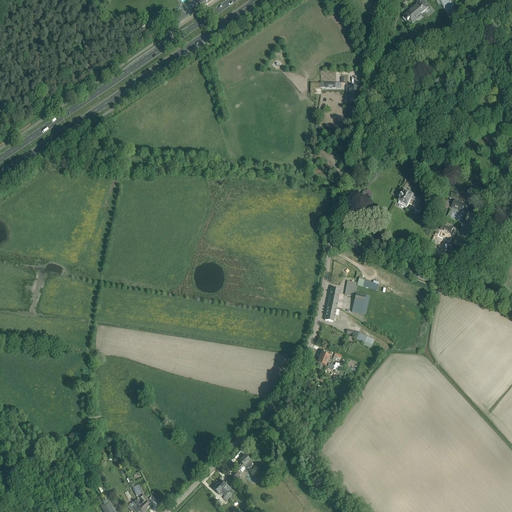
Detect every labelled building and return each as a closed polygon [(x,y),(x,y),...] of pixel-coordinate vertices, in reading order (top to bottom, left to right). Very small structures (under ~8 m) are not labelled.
[(195,7),(190,10),(192,14),(193,14),(195,12),(197,11),(201,8),(212,0),(194,0),(196,2),(193,3),(195,7)] [(410,11),(406,15),(409,19),(413,23),(422,15),(421,14),(429,7),(424,1),(423,0),(417,0),(417,4),(415,6),(416,8),(411,12),(410,11)] [(181,17),(177,19),(180,22),(187,17),(186,16),(183,11),(179,14),(181,17)] [(350,87),(347,87),(347,94),(350,94),(350,101),(354,101),(359,101),(359,87),(354,87),(350,87)] [(143,172),(144,169),(144,164),(134,163),(134,169),(134,171),(143,172)] [(409,204),(414,207),(413,209),(420,213),(425,202),(419,198),(418,199),(413,196),(414,196),(413,195),(409,193),(405,191),(403,195),(401,194),(400,197),(401,198),(399,202),(408,207),(409,204)] [(465,205),(455,200),(451,207),(462,212),(465,205)] [(454,228),(450,226),(444,223),(438,236),(447,241),(454,228)] [(436,280),(417,271),(415,277),(434,285),(436,280)] [(379,285),(363,281),(363,279),(359,277),(357,286),(378,292),(379,285)] [(345,291),(345,295),(355,297),(352,313),(365,315),(366,313),(366,314),(370,296),(356,293),(357,286),(356,286),(356,283),(347,281),(345,291)] [(331,288),(327,307),(336,309),(340,290),(331,288)] [(420,305),(424,306),(429,292),(427,291),(425,295),(423,295),(420,305)] [(336,309),(327,307),(325,321),(333,322),(336,309)] [(371,349),(374,340),(359,333),(356,339),(361,342),(360,344),(371,349)] [(330,353),(323,351),(318,363),(325,366),(330,353)] [(335,353),(334,355),(333,360),(339,363),(342,355),(335,353)] [(329,364),(328,367),(340,372),(342,367),(343,368),(344,366),(341,364),(338,363),(338,364),(336,363),(334,367),(329,364)] [(242,464),(235,470),(235,471),(237,474),(239,472),(244,466),(245,467),(247,468),(250,468),(251,466),(252,464),(251,461),(250,461),(252,458),(250,456),(248,458),(245,456),(239,462),(242,464)] [(233,477),(230,479),(234,485),(237,489),(239,488),(237,485),(242,481),(239,476),(241,475),(239,472),(237,474),(233,477)] [(226,486),(221,481),(220,481),(218,483),(218,484),(217,485),(227,495),(229,498),(232,495),(224,488),(226,486)] [(139,485),(133,488),(136,496),(138,496),(140,497),(144,502),(142,504),(147,510),(151,506),(149,504),(150,502),(147,499),(143,495),(142,494),(143,494),(139,485)] [(217,485),(216,486),(215,486),(213,488),(213,489),(219,494),(221,492),(225,497),(223,498),(226,501),(229,498),(227,495),(217,485)] [(129,506),(127,507),(131,511),(133,510),(134,511),(139,511),(141,511),(145,511),(147,510),(142,504),(138,499),(136,501),(134,503),(135,505),(131,508),(129,506)] [(115,511),(112,508),(112,505),(109,502),(105,504),(109,511),(115,511)]
